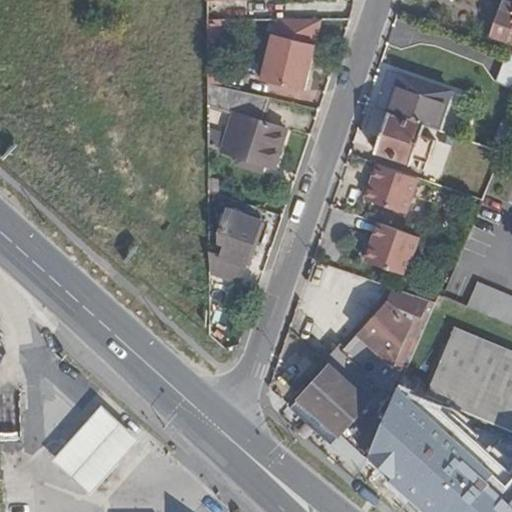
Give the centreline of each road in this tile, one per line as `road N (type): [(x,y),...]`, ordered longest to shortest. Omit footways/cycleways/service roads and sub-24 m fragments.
road 1 (residential): [(222,431),(252,370),(374,0)]
road 2 (primary): [(0,230),(222,431)]
road 3 (primary): [(222,431),(313,511)]
